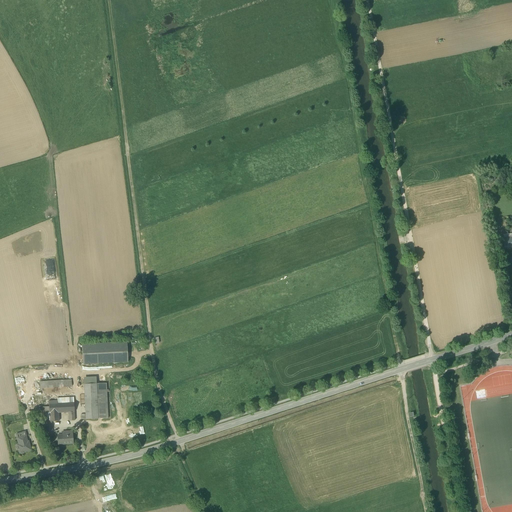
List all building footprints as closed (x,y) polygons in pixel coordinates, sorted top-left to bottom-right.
[(82,345),(83,365),(128,362),(127,342),(82,345)] [(41,381),(42,388),(71,387),(71,380),(41,381)] [(106,383),(96,384),(98,419),(108,418),(106,383)] [(86,420),(98,419),(96,384),(84,385),(85,414),(86,420)] [(74,412),(74,403),(58,404),(57,401),(49,401),(49,407),(42,407),(43,422),(52,422),(58,421),(58,413),(68,412),(68,421),(74,421),(74,412)] [(53,436),(52,422),(43,422),(43,437),(53,436)] [(141,426),(101,432),(102,438),(123,434),(124,440),(143,437),(141,426)] [(57,436),(58,444),(73,443),(72,431),(64,432),(64,433),(62,434),(62,436),(57,436)] [(20,453),(21,454),(24,453),(24,452),(31,450),(28,442),(27,442),(25,436),(17,439),(19,445),(17,445),(17,446),(17,447),(18,450),(19,450),(20,454),(20,453)]
